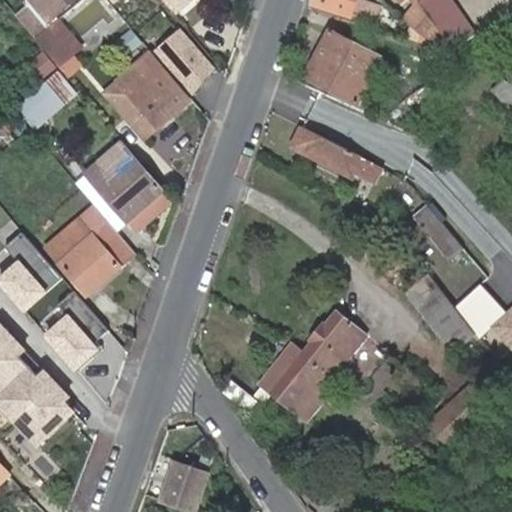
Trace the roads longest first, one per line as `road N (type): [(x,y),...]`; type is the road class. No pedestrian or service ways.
road 1 (residential): [(165,352),(283,0)]
road 2 (residential): [(287,511),(165,352)]
road 3 (residential): [(115,511),(165,352)]
